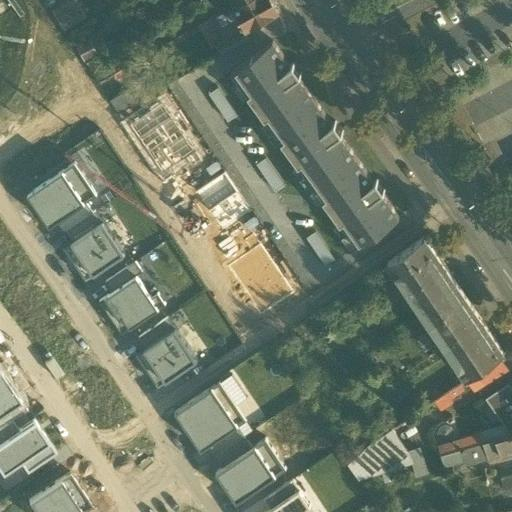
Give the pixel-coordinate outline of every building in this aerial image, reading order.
[(71,0),(68,2),(79,19),(86,15),(75,0),(71,0)] [(217,0),(224,11),(234,5),(243,0),(217,0)] [(281,9),(276,0),(243,0),(234,5),(241,16),(247,28),(281,9)] [(54,11),(66,28),(79,19),(68,2),(54,11)] [(226,39),(247,28),(234,5),(224,11),(213,16),(226,39)] [(91,39),(76,47),(85,62),(99,55),(91,39)] [(232,70),(274,129),(316,99),(299,76),(302,73),(294,63),(291,65),(273,40),(232,70)] [(108,76),(96,57),(85,63),(98,82),(108,76)] [(219,87),(209,93),(230,122),(239,115),(219,87)] [(109,99),(117,112),(135,101),(128,88),(109,99)] [(170,181),(193,166),(203,159),(162,99),(129,121),(170,181)] [(274,129),(316,187),(357,157),(340,134),(343,132),(336,121),(333,123),(316,99),(274,129)] [(89,152),(75,161),(97,193),(110,184),(89,152)] [(266,157),(257,163),(277,192),(286,185),(266,157)] [(374,181),(357,157),(316,187),(358,246),(400,217),(382,192),(385,190),(377,179),(374,181)] [(210,169),(203,159),(193,166),(200,176),(210,169)] [(50,225),(57,221),(87,201),(97,194),(97,193),(75,161),(33,190),(46,209),(42,213),(50,225)] [(209,210),(239,190),(225,170),(195,191),(209,210)] [(28,193),(42,213),(46,209),(33,190),(28,193)] [(239,190),(209,210),(222,230),(252,210),(239,190)] [(57,221),(64,231),(67,229),(94,211),(87,201),(57,221)] [(67,229),(74,239),(104,219),(97,209),(94,211),(67,229)] [(104,219),(74,239),(64,246),(86,279),(126,252),(104,219)] [(316,230),(307,237),(328,266),(337,259),(316,230)] [(243,240),(250,250),(260,243),(253,233),(243,240)] [(388,263),(407,290),(444,264),(426,237),(388,263)] [(293,292),(260,243),(250,250),(227,265),(260,315),(293,292)] [(106,280),(113,290),(137,274),(143,270),(136,260),(106,280)] [(505,353),(444,264),(407,290),(468,378),(477,371),(499,357),(505,353)] [(100,299),(122,332),(166,303),(159,291),(152,296),(137,274),(113,290),(100,299)] [(139,335),(146,346),(176,326),(169,315),(139,335)] [(159,386),(198,359),(176,326),(146,346),(137,353),(159,386)] [(477,371),(484,382),(506,368),(499,357),(477,371)] [(0,412),(20,398),(0,368),(0,412)] [(468,378),(474,388),(484,382),(477,371),(468,378)] [(232,374),(221,381),(237,403),(247,396),(232,374)] [(221,381),(220,380),(175,411),(192,435),(197,432),(207,446),(208,445),(238,425),(239,424),(242,422),(232,408),(237,405),(237,403),(221,381)] [(465,389),(461,383),(436,401),(441,409),(453,401),(452,398),(465,389)] [(490,398),(507,424),(511,421),(511,390),(508,385),(490,398)] [(27,408),(20,398),(0,412),(7,422),(12,418),(27,408)] [(247,419),(237,405),(232,408),(242,422),(247,419)] [(7,422),(0,426),(0,441),(19,429),(12,418),(7,422)] [(0,441),(0,468),(2,472),(19,460),(49,441),(34,419),(19,429),(0,441)] [(511,433),(511,421),(507,424),(480,432),(483,442),(484,441),(497,438),(511,433)] [(245,434),(238,425),(208,445),(215,455),(245,434)] [(350,464),(360,478),(413,462),(409,452),(407,449),(392,428),(370,442),(370,443),(353,459),(350,464)] [(202,449),(207,446),(197,432),(192,435),(202,449)] [(438,444),(441,454),(483,442),(480,432),(438,444)] [(511,433),(497,438),(502,454),(511,451),(511,433)] [(245,434),(215,455),(223,466),(253,446),(245,434)] [(216,471),(237,501),(287,468),(266,437),(253,446),(223,466),(216,471)] [(484,441),(488,458),(502,454),(497,438),(484,441)] [(19,460),(27,471),(56,451),(49,441),(19,460)] [(488,458),(484,441),(483,442),(441,454),(445,465),(465,460),(466,465),(488,458)] [(409,452),(413,462),(418,475),(429,471),(421,446),(407,449),(409,452)] [(80,511),(92,505),(69,471),(28,499),(36,511),(80,511)] [(511,475),(501,478),(503,488),(511,486),(511,475)] [(294,478),(264,498),(271,508),(300,488),(294,478)] [(264,511),(302,511),(301,511),(311,504),(300,488),(271,508),(264,511)]
